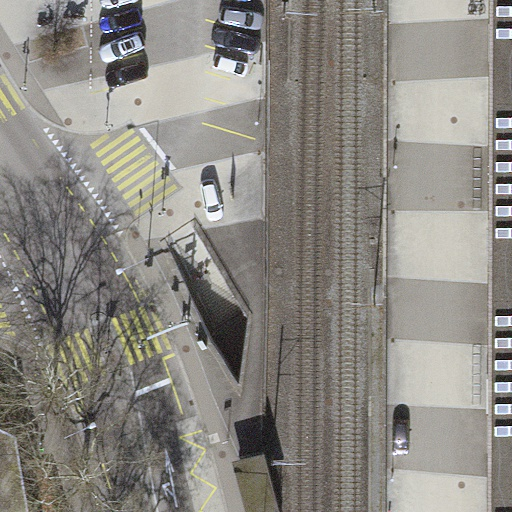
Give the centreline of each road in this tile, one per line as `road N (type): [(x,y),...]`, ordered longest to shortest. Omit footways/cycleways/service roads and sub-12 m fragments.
road 1 (primary): [(66,285),(123,398),(154,511)]
road 2 (primary): [(0,160),(66,285)]
